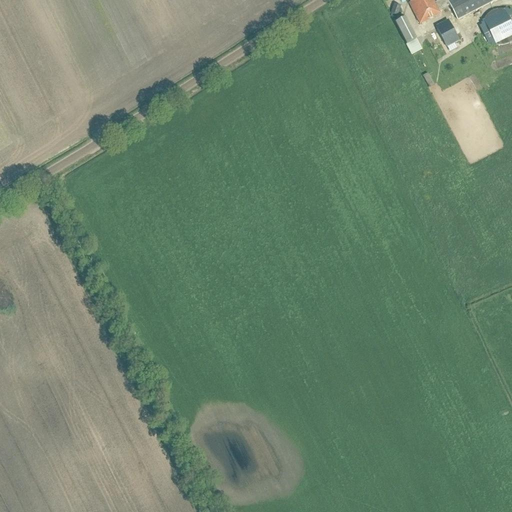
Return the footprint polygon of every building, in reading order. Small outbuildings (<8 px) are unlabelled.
[(408,0),(397,0),(403,9),(411,3),(408,0)] [(409,5),(420,25),(439,15),(438,13),(450,7),(457,21),(497,0),(454,0),(448,3),(446,0),(443,0),(434,5),(431,0),(416,0),(417,1),(409,5)] [(397,16),(400,7),(394,5),(391,14),(397,16)] [(511,14),(511,15),(509,13),(506,12),(501,11),(498,11),(495,12),(492,13),(490,14),(488,16),(486,18),(484,20),(483,23),(483,26),(482,29),(483,33),(483,35),(485,38),(487,40),(489,43),(492,44),(494,45),(496,46),(499,46),(501,46),(505,45),(509,44),(511,42),(511,41),(511,14)] [(450,30),(446,23),(436,29),(447,48),(458,42),(451,29),(450,30)] [(511,55),(503,56),(503,64),(511,62),(511,55)]
